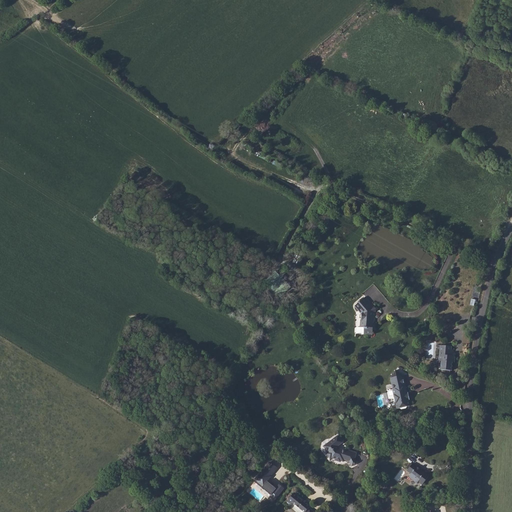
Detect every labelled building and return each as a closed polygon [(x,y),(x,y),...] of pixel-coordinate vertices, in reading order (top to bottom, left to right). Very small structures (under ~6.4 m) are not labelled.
[(366,297),(355,306),(359,310),(360,309),(363,313),(360,315),(360,318),(361,319),(361,327),(366,327),(365,334),(372,334),(373,328),(375,328),(375,323),(373,323),(373,318),(376,316),(376,309),(366,297)] [(452,346),(438,345),(437,347),(440,347),(439,361),(441,361),(441,369),(444,370),(444,373),(450,373),(450,370),(452,370),(453,362),(455,362),(455,357),(454,356),(451,356),(451,353),(454,351),(452,349),(452,346)] [(391,378),(392,384),(399,383),(403,375),(396,370),(391,378)] [(399,383),(392,384),(393,389),(406,387),(403,375),(399,383)] [(407,393),(406,387),(393,389),(397,409),(410,406),(409,400),(407,393)] [(338,436),(324,446),(328,452),(327,454),(330,458),(332,457),(333,456),(336,457),(336,459),(337,460),(339,461),(341,460),(343,461),(344,459),(350,461),(353,462),(354,459),(356,453),(347,450),(339,448),(337,446),(342,442),(338,436)] [(274,439),(271,442),(277,449),(280,447),(274,439)] [(277,468),(269,462),(262,471),(262,470),(253,481),(270,495),(269,497),(273,501),(283,489),(279,485),(276,489),(273,486),(270,484),(267,481),(270,477),(277,468)] [(429,476),(413,463),(412,464),(409,469),(407,471),(411,474),(409,477),(417,483),(419,481),(423,484),(429,476)] [(294,492),(287,501),(291,504),(292,502),(304,511),(313,511),(310,509),(308,508),(310,507),(306,504),(303,502),(297,497),(298,495),(294,492)]
